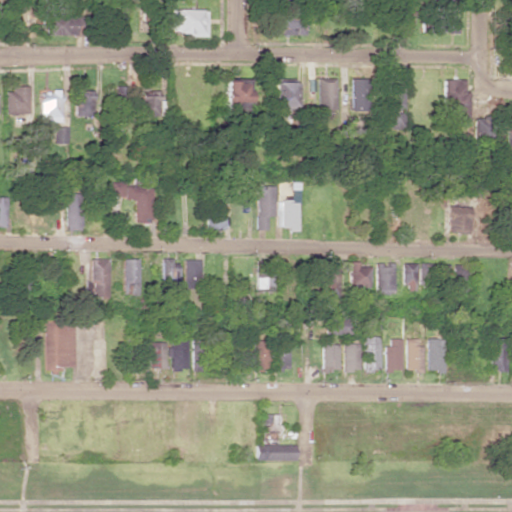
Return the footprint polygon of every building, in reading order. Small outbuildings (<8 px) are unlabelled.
[(203,10),(166,9),(165,34),(203,35),(203,10)] [(410,9),(393,9),(393,24),(410,24),(410,9)] [(301,14),(268,14),(267,34),(301,35),(301,14)] [(456,15),(428,14),(427,33),(455,34),(456,15)] [(76,15),(44,17),(45,35),(76,34),(76,15)] [(331,110),(332,78),(314,78),(313,110),(331,110)] [(347,110),(365,111),(365,79),(348,78),(347,110)] [(399,79),(379,79),(380,129),(401,128),(399,79)] [(221,80),(220,110),(244,111),(245,81),(221,80)] [(464,80),(444,80),(444,126),(464,125),(464,80)] [(288,82),(268,82),(269,107),(289,107),(288,82)] [(3,88),(4,115),(26,115),(26,87),(3,88)] [(71,116),(89,116),(90,89),(71,88),(71,116)] [(37,120),(58,121),(59,91),(37,91),(37,120)] [(156,91),(137,91),(138,117),(156,116),(156,91)] [(490,118),(472,117),(471,142),(490,142),(490,118)] [(63,143),(64,127),(53,127),(52,143),(63,143)] [(122,186),(122,182),(107,182),(107,197),(131,198),(131,221),(147,222),(148,186),(122,186)] [(272,216),(271,186),(254,186),(254,229),(264,229),(264,216),(272,216)] [(61,229),(78,230),(79,194),(62,194),(61,229)] [(274,198),(273,229),(295,229),(296,198),(274,198)] [(204,229),(222,228),(221,199),(203,199),(204,229)] [(469,206),(447,206),(446,232),(468,233),(469,206)] [(271,277),(271,257),(253,257),(253,277),(271,277)] [(104,259),(86,259),(86,281),(82,281),(82,297),(104,297),(104,259)] [(119,295),(134,295),(134,259),(118,259),(119,295)] [(197,260),(180,259),(180,287),(196,288),(197,260)] [(175,286),(175,261),(158,260),(157,285),(175,286)] [(367,267),(355,266),(355,261),(347,261),(346,289),(367,289),(367,267)] [(391,262),(373,263),(373,294),(391,293),(391,262)] [(401,291),(414,291),(414,263),(402,263),(401,291)] [(464,292),(465,265),(450,265),(449,291),(464,292)] [(16,293),(29,291),(26,266),(13,267),(16,293)] [(336,270),(321,269),(321,297),(336,298),(336,270)] [(321,334),(347,334),(348,318),(321,318),(321,334)] [(72,369),(70,321),(40,322),(42,370),(72,369)] [(376,336),(360,337),(360,371),(377,371),(376,336)] [(485,371),(502,371),(502,338),(485,338),(485,371)] [(398,339),(382,339),(382,370),(397,370),(398,339)] [(439,339),(422,339),(424,371),(440,371),(439,339)] [(184,370),(185,340),(166,340),(166,357),(169,357),(168,370),(184,370)] [(190,340),(189,370),(206,370),(207,340),(190,340)] [(246,370),(247,340),(224,340),(223,369),(246,370)] [(251,370),(271,370),(271,369),(287,369),(286,340),(250,340),(251,370)] [(402,370),(419,370),(419,342),(402,341),(402,370)] [(142,342),(126,342),(126,369),(141,370),(142,342)] [(146,368),(162,368),(163,342),(146,342),(146,368)] [(356,343),(340,344),(340,371),(356,371),(356,343)] [(335,370),(335,344),(319,344),(319,370),(335,370)] [(259,444),(279,443),(278,414),(258,414),(259,444)] [(253,445),(253,461),(293,461),(293,445),(253,445)]
